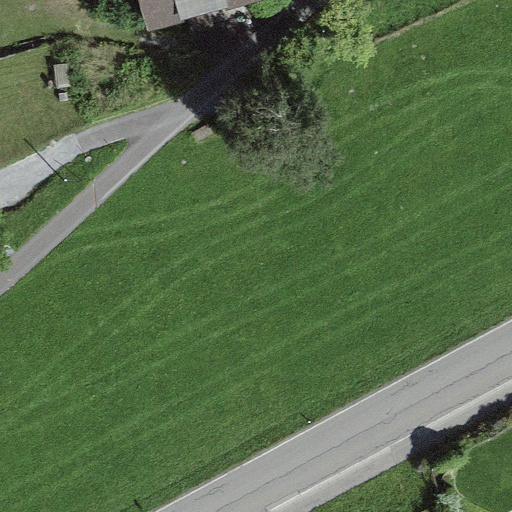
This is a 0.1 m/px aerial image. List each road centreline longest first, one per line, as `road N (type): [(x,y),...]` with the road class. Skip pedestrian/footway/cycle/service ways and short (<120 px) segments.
road 1 (tertiary): [(511,355),(217,511)]
road 2 (track): [(174,117),(101,137),(0,184)]
